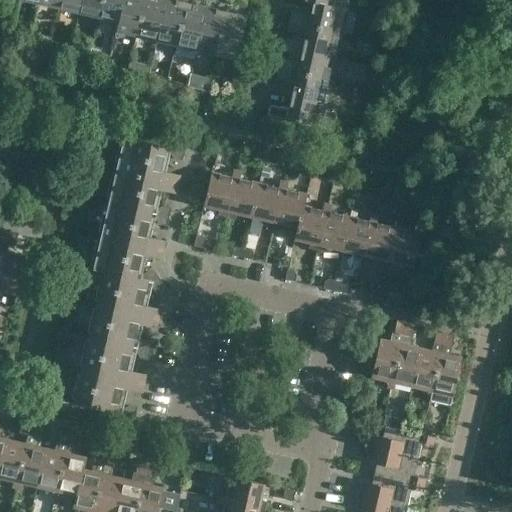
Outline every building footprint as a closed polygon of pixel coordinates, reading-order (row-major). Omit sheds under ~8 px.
[(58,8),(60,0),(39,0),(38,4),(58,8)] [(78,13),(81,0),(60,0),(58,8),(78,13)] [(98,18),(102,0),(81,0),(78,13),(98,18)] [(102,0),(98,18),(118,22),(116,31),(117,32),(124,0),(102,0)] [(136,36),(144,0),(124,0),(117,32),(136,36)] [(156,41),(165,0),(144,0),(136,36),(156,41)] [(176,45),(186,3),(173,0),(165,0),(156,41),(176,45)] [(347,10),(337,7),(305,0),(304,0),(304,1),(313,3),(310,16),(301,14),(301,13),(291,11),(288,22),(341,34),(347,10)] [(347,10),(349,0),(305,0),(337,7),(347,10)] [(196,50),(206,6),(205,6),(205,7),(193,5),(186,3),(176,45),(196,50)] [(216,55),(226,12),(206,7),(206,6),(196,50),(216,55)] [(246,17),(226,12),(216,55),(236,60),(246,17)] [(336,58),(341,34),(288,22),(286,32),(296,35),(297,34),(306,36),(303,50),(336,58)] [(376,41),(382,42),(384,32),(378,31),(376,41)] [(373,53),(379,55),(381,45),(375,43),(373,53)] [(330,81),(336,58),(303,50),(300,63),(290,61),(290,60),(280,58),(277,69),(330,81)] [(129,60),(126,72),(147,77),(150,65),(129,60)] [(325,104),(330,81),(277,69),(275,79),(285,81),(286,80),(295,83),(292,97),(325,104)] [(200,76),(197,89),(207,92),(210,78),(200,76)] [(356,87),(353,102),(368,106),(372,91),(356,87)] [(320,127),(325,104),(292,97),(289,110),(279,108),(279,107),(269,105),(267,116),(326,130),(327,128),(320,127)] [(179,176),(165,172),(170,153),(173,159),(181,161),(184,151),(122,137),(120,146),(107,203),(150,213),(155,214),(168,217),(170,208),(162,206),(156,209),(161,190),(175,194),(179,176)] [(225,218),(236,171),(232,170),(231,177),(210,172),(203,206),(218,209),(217,216),(225,218)] [(250,217),(258,183),(239,179),(240,172),(236,171),(225,218),(234,220),(236,214),(250,217)] [(272,229),(283,183),(279,182),(277,188),(258,183),(250,217),(265,220),(263,227),(272,229)] [(296,228),(302,205),(303,206),(305,194),(286,189),(287,184),(283,183),(272,229),(281,231),(283,225),(296,228)] [(155,214),(150,213),(107,203),(92,269),(103,272),(146,282),(146,281),(152,283),(152,284),(164,287),(155,274),(155,273),(147,271),(141,275),(145,256),(160,260),(164,242),(150,238),(154,219),(158,224),(166,226),(168,217),(155,214)] [(316,251),(327,205),(323,204),(322,210),(303,206),(302,205),(296,228),(294,240),(308,243),(307,249),(316,251)] [(341,250),(349,216),(330,212),(331,206),(327,205),(316,251),(326,254),(327,247),(341,250)] [(363,262),(374,216),(370,215),(368,221),(349,216),(341,250),(355,254),(354,260),(363,262)] [(388,261),(395,228),(376,223),(378,217),(374,216),(363,262),(372,264),(374,258),(388,261)] [(415,232),(395,228),(388,261),(402,265),(401,271),(411,273),(422,227),(417,226),(415,232)] [(0,241),(6,243),(9,232),(0,230),(0,241)] [(18,234),(9,232),(6,243),(15,245),(18,234)] [(203,238),(196,236),(193,247),(203,249),(205,241),(203,238)] [(242,258),(244,247),(237,246),(233,248),(232,255),(242,258)] [(251,249),(244,247),(242,258),(251,260),(253,252),(251,249)] [(0,291),(16,295),(25,257),(5,252),(0,272),(0,291)] [(280,259),(278,266),(288,268),(290,258),(283,256),(280,259)] [(294,271),(287,270),(285,280),(295,282),(296,274),(294,271)] [(146,281),(146,282),(103,272),(88,336),(131,346),(136,348),(149,351),(152,342),(144,340),(138,343),(142,324),(156,327),(160,310),(146,306),(151,287),(154,293),(162,295),(164,287),(152,284),(152,283),(146,281)] [(332,291),(335,281),(328,279),(324,282),(323,289),(332,291)] [(341,282),(335,281),(332,291),(342,293),(344,286),(341,282)] [(379,302),(381,291),(375,290),(371,292),(369,300),(379,302)] [(388,293),(381,291),(379,302),(389,304),(390,297),(388,293)] [(403,335),(405,324),(396,322),(394,333),(402,335),(403,335)] [(414,326),(405,324),(403,335),(412,337),(414,326)] [(443,344),(445,333),(436,331),(433,342),(443,344)] [(390,388),(400,344),(402,335),(394,333),(392,342),(379,339),(371,377),(388,381),(387,388),(390,388)] [(454,336),(445,333),(443,344),(451,346),(454,336)] [(411,387),(420,348),(409,346),(412,337),(403,335),(402,335),(400,344),(390,388),(394,389),(395,383),(411,387)] [(136,348),(131,346),(88,336),(73,403),(134,417),(136,407),(128,405),(122,409),(127,390),(141,393),(145,375),(131,371),(135,352),(139,358),(147,360),(149,351),(136,348)] [(430,398),(441,353),(443,344),(433,342),(432,351),(420,348),(411,387),(428,391),(426,397),(430,398)] [(443,344),(441,353),(430,398),(430,401),(451,406),(461,358),(449,355),(451,346),(443,344)] [(28,435),(30,424),(21,422),(19,433),(28,435)] [(39,426),(30,424),(28,435),(37,437),(39,426)] [(377,440),(374,449),(418,460),(421,443),(433,445),(435,438),(385,427),(381,442),(378,441),(378,440),(377,440)] [(67,444),(70,433),(61,431),(58,442),(67,444)] [(78,435),(70,433),(67,444),(76,446),(78,435)] [(37,486),(46,448),(35,445),(37,437),(28,435),(25,443),(15,488),(18,489),(20,482),(37,486)] [(15,488),(25,443),(5,439),(0,460),(0,477),(13,481),(11,487),(15,488)] [(55,497),(65,453),(67,444),(58,442),(56,451),(46,448),(37,486),(53,490),(51,496),(55,497)] [(197,469),(199,460),(202,446),(191,443),(185,466),(197,469)] [(414,476),(418,460),(374,449),(372,459),(374,459),(374,458),(377,459),(374,474),(424,485),(425,479),(414,476)] [(104,465),(107,454),(98,452),(96,463),(104,465)] [(75,495),(84,457),(65,453),(55,497),(58,498),(60,492),(75,495)] [(116,456),(107,454),(104,465),(113,467),(116,456)] [(93,511),(102,473),(104,465),(96,463),(94,471),(83,469),(86,457),(84,457),(75,495),(72,507),(90,511),(89,511),(93,511)] [(144,474),(146,463),(138,461),(135,472),(144,474)] [(153,476),(155,466),(146,463),(144,474),(153,476)] [(135,511),(142,483),(144,474),(135,472),(133,481),(122,478),(113,511),(135,511)] [(113,511),(122,478),(102,473),(93,511),(113,511)] [(144,474),(142,483),(135,511),(156,511),(162,488),(150,485),(153,476),(144,474)] [(422,492),(424,485),(374,474),(370,489),(367,488),(367,487),(366,486),(364,496),(407,506),(411,490),(422,492)] [(219,495),(218,499),(264,510),(265,507),(260,499),(264,484),(230,476),(225,497),(219,495)] [(179,510),(180,489),(163,488),(161,509),(179,510)] [(294,491),(284,489),(283,496),(285,500),(292,501),(294,491)] [(405,511),(407,507),(407,506),(364,496),(361,506),(362,506),(363,505),(366,506),(364,511),(405,511)] [(263,511),(264,510),(218,499),(217,503),(223,505),(221,511),(263,511)]
